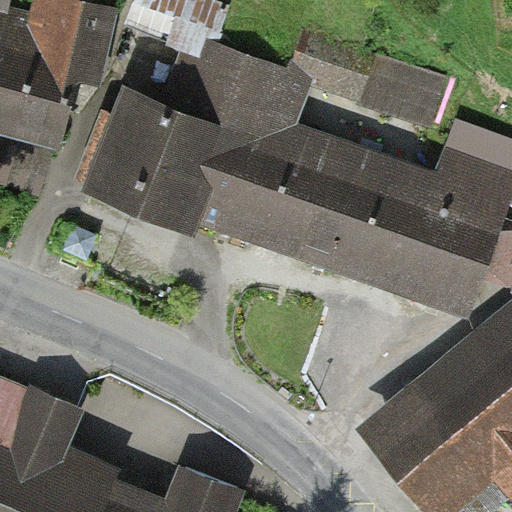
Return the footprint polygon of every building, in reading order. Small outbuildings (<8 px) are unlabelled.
[(0,123),(62,140),(80,61),(101,66),(115,9),(78,0),(55,0),(47,38),(36,35),(33,49),(0,40),(0,123)] [(232,6),(213,0),(137,0),(129,25),(215,55),(218,45),(232,6)] [(444,72),(309,31),(296,70),(432,113),(444,72)] [(199,209),(471,308),(511,188),(511,140),(460,123),(437,190),(275,130),(293,73),(218,45),(215,55),(204,84),(192,116),(136,93),(124,127),(116,124),(94,180),(193,221),(199,209)] [(511,275),(511,221),(507,220),(490,268),(511,275)] [(511,326),(359,448),(410,511),(432,511),(474,479),(499,511),(503,511),(511,505),(511,326)] [(89,511),(100,485),(58,469),(77,421),(0,391),(0,511),(89,511)] [(89,511),(216,511),(226,489),(175,470),(160,508),(100,485),(89,511)]
